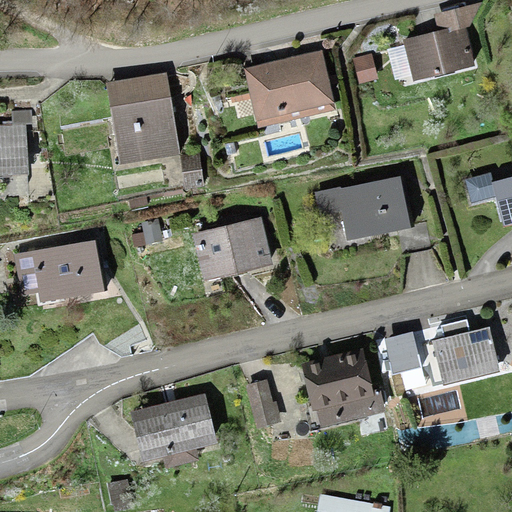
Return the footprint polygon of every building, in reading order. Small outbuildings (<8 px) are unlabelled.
[(438,38),(402,46),(412,85),(470,71),(460,31),(477,27),(474,12),(434,21),(438,38)] [(317,61),(246,74),(257,130),(328,116),(317,61)] [(167,106),(108,114),(115,166),(174,158),(167,106)] [(0,132),(0,179),(20,179),(19,132),(0,132)] [(195,184),(194,158),(181,158),(181,185),(195,184)] [(396,184),(318,198),(321,218),(340,214),(346,247),(406,235),(396,184)] [(511,186),(492,192),(502,230),(511,227),(511,186)] [(257,229),(196,240),(204,281),(265,270),(257,229)] [(91,253),(15,262),(19,297),(38,295),(39,304),(97,297),(91,253)] [(484,336),(432,348),(441,384),(492,373),(484,336)] [(360,362),(303,373),(314,431),(380,418),(376,398),(367,399),(360,362)] [(264,391),(244,396),(252,424),(271,419),(264,391)] [(202,403),(129,420),(140,465),(212,448),(202,403)]
